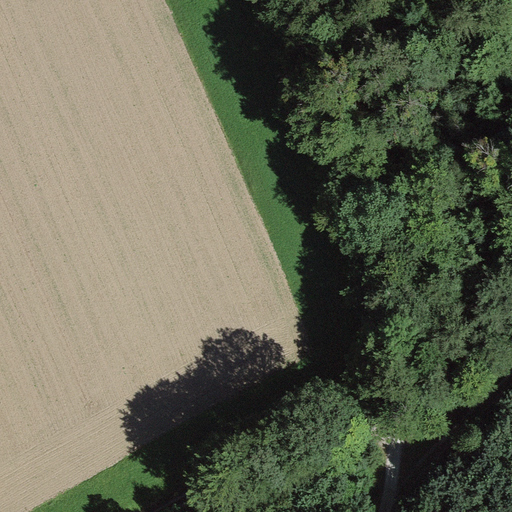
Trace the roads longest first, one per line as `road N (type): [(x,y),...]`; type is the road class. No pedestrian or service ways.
road 1 (track): [(392,511),(403,372),(333,79),(299,0)]
road 2 (track): [(161,511),(403,372)]
road 3 (track): [(511,377),(398,492)]
